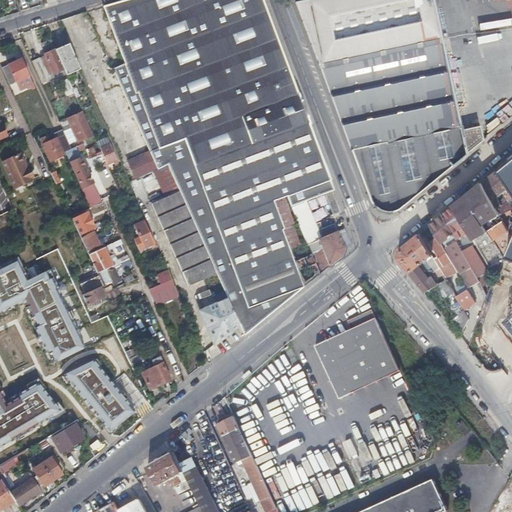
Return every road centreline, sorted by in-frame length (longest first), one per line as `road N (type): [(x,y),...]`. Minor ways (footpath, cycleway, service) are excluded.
road 1 (tertiary): [(374,250),(276,0)]
road 2 (tertiary): [(374,250),(197,394)]
road 3 (tertiary): [(511,426),(374,250)]
road 4 (unclassified): [(197,394),(107,200)]
road 5 (tertiary): [(197,394),(54,511)]
road 6 (unknown): [(331,511),(432,465),(503,471)]
road 7 (tertiary): [(374,250),(511,138)]
road 8 (unknown): [(262,378),(295,444),(341,423)]
